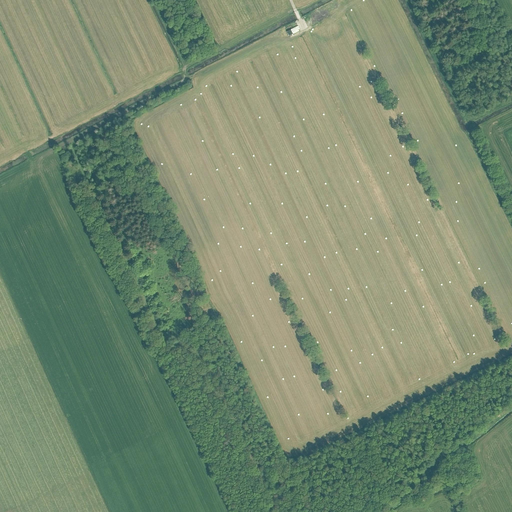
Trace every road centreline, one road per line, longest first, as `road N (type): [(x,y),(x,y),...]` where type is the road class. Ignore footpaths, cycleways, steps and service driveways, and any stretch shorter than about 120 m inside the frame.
road 1 (track): [(154,0),(184,81),(73,138),(72,148),(158,329),(175,347),(195,341),(259,473)]
road 2 (track): [(390,501),(511,404)]
